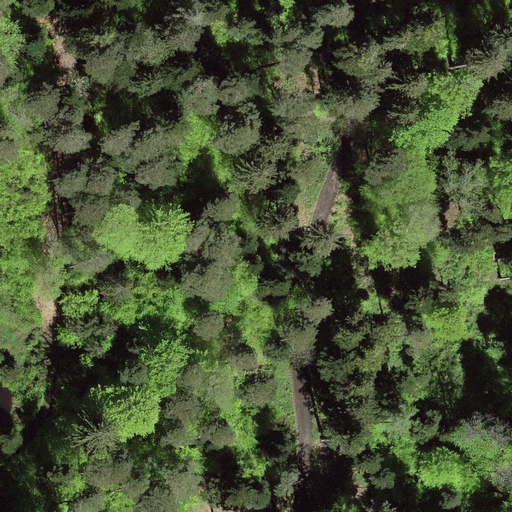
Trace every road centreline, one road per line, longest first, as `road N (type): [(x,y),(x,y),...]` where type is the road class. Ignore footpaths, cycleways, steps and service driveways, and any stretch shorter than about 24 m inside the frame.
road 1 (track): [(349,0),(366,51),(353,132),(314,227),(300,300),(307,409),(300,511)]
road 2 (track): [(35,0),(66,64),(71,102),(47,263),(52,391)]
